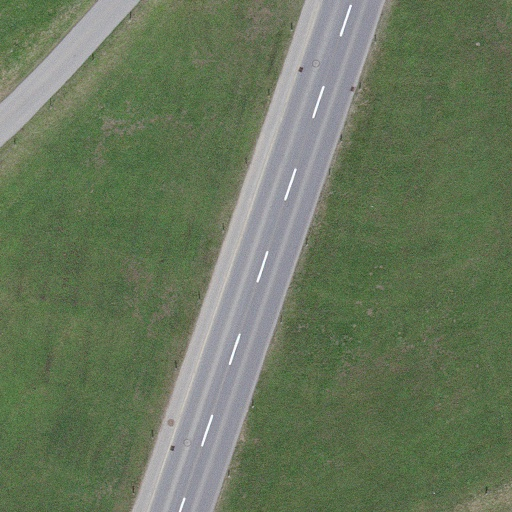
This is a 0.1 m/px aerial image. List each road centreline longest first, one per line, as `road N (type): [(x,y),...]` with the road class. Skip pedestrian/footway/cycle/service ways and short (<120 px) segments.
road 1 (secondary): [(176,511),(352,0)]
road 2 (residential): [(122,0),(0,127)]
